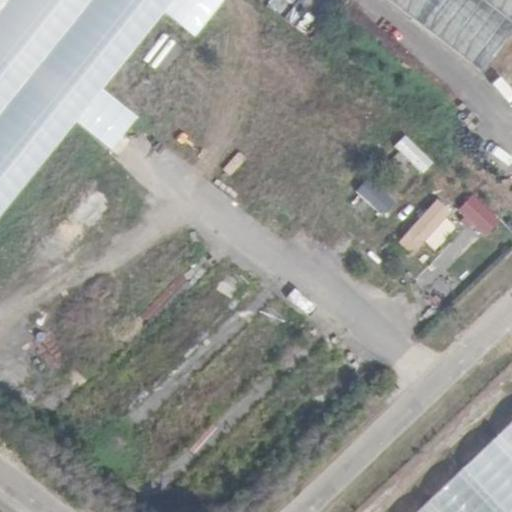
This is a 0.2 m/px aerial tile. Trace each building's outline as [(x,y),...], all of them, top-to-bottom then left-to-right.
[(0,0),(0,217),(176,0),(0,0)] [(511,0),(385,0),(481,74),(511,33),(511,0)] [(333,70),(259,12),(161,137),(236,197),(333,70)] [(406,133),(394,145),(422,175),(434,164),(406,133)] [(380,216),(395,200),(370,176),(355,192),(380,216)] [(473,193),(456,211),(485,237),(501,220),(473,193)] [(425,242),(436,252),(457,228),(445,217),(450,211),(435,199),(397,242),(412,256),(425,242)] [(511,511),(511,421),(416,511),(511,511)]
